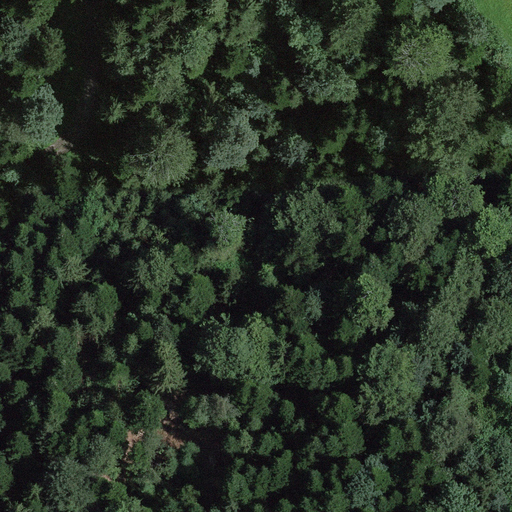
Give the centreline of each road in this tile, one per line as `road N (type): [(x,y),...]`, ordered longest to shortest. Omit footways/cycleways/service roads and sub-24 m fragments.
road 1 (track): [(405,0),(511,160)]
road 2 (track): [(102,0),(81,135)]
